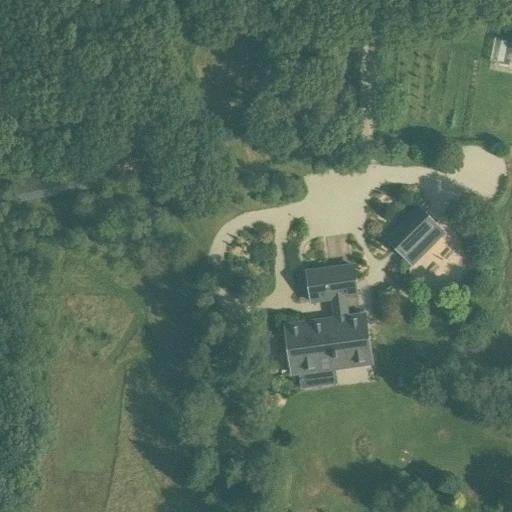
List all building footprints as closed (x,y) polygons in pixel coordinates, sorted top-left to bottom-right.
[(471,54),(480,33),(467,27),(458,48),(471,54)] [(158,133),(124,139),(128,164),(162,157),(158,133)] [(92,175),(91,169),(14,185),(18,204),(95,188),(96,194),(108,192),(104,173),(92,175)] [(419,206),(385,238),(410,265),(405,270),(408,299),(459,294),(473,280),(477,244),(472,238),(473,225),(453,223),(445,231),(419,206)] [(348,325),(345,300),(357,299),(353,269),(308,274),(312,303),(332,301),(335,321),(286,327),(292,374),(321,370),(320,362),(333,360),(334,369),(370,364),(365,323),(348,325)]
